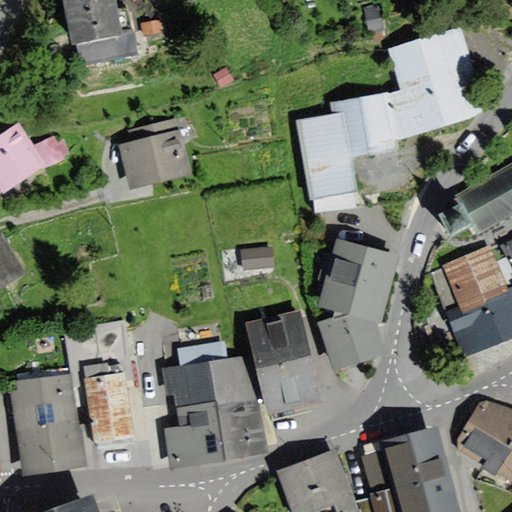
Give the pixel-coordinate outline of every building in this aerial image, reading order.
[(70,0),(78,40),(120,32),(114,0),(70,0)] [(376,8),(362,10),(365,33),(379,31),(376,8)] [(299,122),(312,195),(356,188),(349,157),(396,147),(395,138),(483,110),(471,70),(459,29),(392,51),(402,92),(332,104),(333,116),(299,122)] [(16,126),(0,136),(0,184),(4,191),(43,166),(16,126)] [(179,132),(122,146),(130,177),(132,187),(189,173),(179,132)] [(511,164),(455,195),(460,204),(440,215),(445,224),(451,235),(472,223),(476,230),(511,210),(511,164)] [(0,284),(22,272),(1,236),(0,236),(0,284)] [(338,366),(383,350),(374,323),(373,319),(381,320),(395,258),(354,246),(339,242),(321,304),(343,311),(322,323),(338,366)] [(489,249),(444,267),(461,308),(447,314),(464,355),(490,344),(511,335),(511,293),(511,290),(506,292),(489,249)] [(254,325),(272,406),(293,402),(318,396),(305,337),(299,315),(254,325)] [(244,354),(172,369),(184,426),(169,429),(176,464),(262,447),(254,406),(244,354)] [(27,449),(30,470),(84,461),(70,375),(16,383),(27,449)] [(123,375),(88,381),(90,396),(93,410),(97,441),(132,436),(123,375)] [(511,416),(483,402),(461,444),(492,459),(488,467),(511,479),(511,416)] [(431,429),(380,443),(383,453),(399,511),(459,511),(436,428),(434,428),(431,429)] [(322,456),(280,471),(294,511),(309,511),(334,503),(337,511),(358,511),(336,450),(322,456)] [(399,511),(383,453),(359,460),(373,511),(399,511)] [(56,511),(52,511),(96,511),(92,498),(56,511)]
